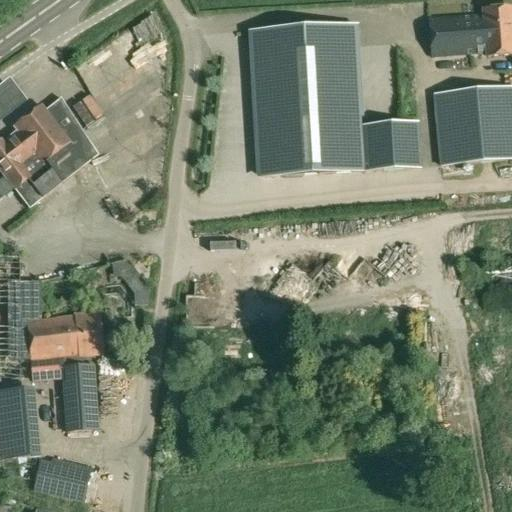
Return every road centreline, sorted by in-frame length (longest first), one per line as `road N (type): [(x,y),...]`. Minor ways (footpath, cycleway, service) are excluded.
road 1 (unclassified): [(135,511),(195,58),(173,0)]
road 2 (unknown): [(190,30),(352,23),(419,40)]
